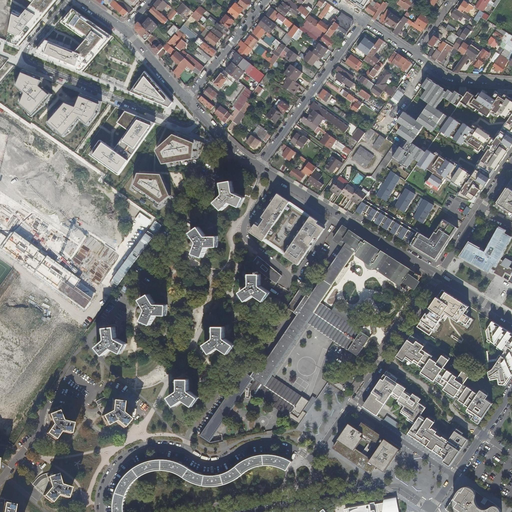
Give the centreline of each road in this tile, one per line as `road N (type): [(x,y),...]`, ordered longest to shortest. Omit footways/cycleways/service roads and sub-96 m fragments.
road 1 (residential): [(66,0),(25,50),(28,60),(176,123),(201,117)]
road 2 (residential): [(103,511),(106,483),(140,450),(179,449),(214,463),(267,442),(312,458)]
road 3 (residential): [(254,168),(438,277)]
road 4 (residential): [(254,168),(363,19)]
road 5 (residential): [(438,277),(350,404)]
road 6 (residential): [(184,98),(265,0)]
road 7 (residential): [(350,404),(453,477)]
